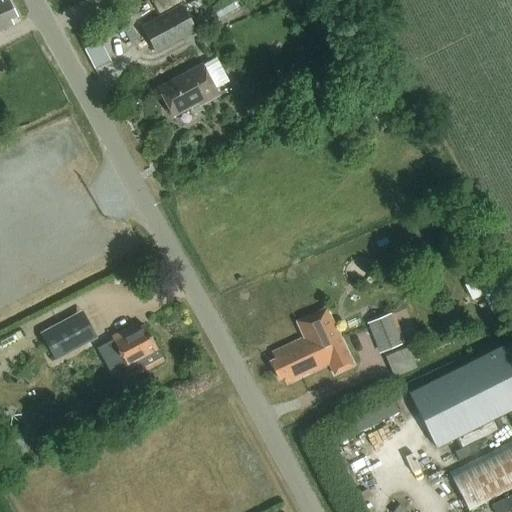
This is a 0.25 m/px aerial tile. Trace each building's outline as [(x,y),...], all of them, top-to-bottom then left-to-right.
[(0,0),(0,31),(14,25),(11,20),(17,17),(10,1),(3,4),(0,0)] [(234,0),(224,0),(211,8),(217,20),(239,8),(234,0)] [(183,6),(142,28),(156,54),(197,32),(183,6)] [(97,66),(114,59),(104,38),(88,46),(97,66)] [(216,58),(202,66),(214,89),(228,82),(216,58)] [(200,105),(218,95),(214,89),(202,66),(158,89),(173,116),(199,103),(200,105)] [(511,306),(493,268),(472,278),(491,318),(511,307),(511,306)] [(290,384),(329,365),(334,375),(353,366),(326,309),(296,323),(304,339),(275,354),(277,359),(273,362),(281,380),(286,377),(290,384)] [(388,314),(365,324),(377,353),(380,352),(382,357),(398,350),(396,346),(400,344),(388,314)] [(75,315),(40,333),(55,361),(90,343),(75,315)] [(158,351),(144,325),(133,331),(131,328),(111,339),(125,365),(122,367),(130,380),(162,362),(156,352),(158,351)] [(511,341),(408,394),(436,449),(507,413),(511,423),(511,445),(449,477),(467,511),(511,488),(511,341)] [(390,395),(346,417),(355,435),(399,413),(390,395)] [(19,429),(1,441),(14,461),(28,452),(25,447),(29,444),(19,429)] [(511,494),(491,505),(494,511),(508,511),(511,510),(511,494)]
